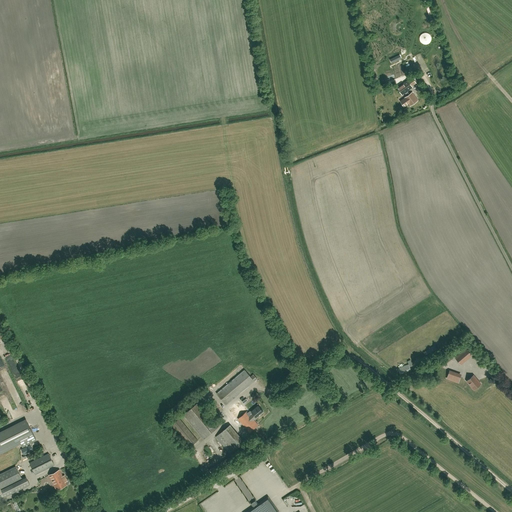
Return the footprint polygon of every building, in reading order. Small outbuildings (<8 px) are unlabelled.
[(410,106),(418,100),(412,93),(410,95),(407,91),(412,87),(411,86),(416,83),(412,78),(397,88),(402,95),(405,93),(408,96),(405,98),(401,101),(404,107),(409,103),(410,106)] [(472,355),(467,349),(456,358),(461,364),(472,355)] [(410,360),(408,361),(409,365),(398,368),(400,374),(411,370),(410,367),(412,366),(410,360)] [(253,374),(250,377),(245,370),(216,394),(226,405),(257,379),(253,374)] [(447,380),(459,384),(462,374),(450,370),(447,380)] [(473,376),(467,381),(474,390),(481,384),(473,376)] [(216,428),(224,422),(218,414),(213,418),(199,402),(183,415),(203,439),(216,428)] [(253,420),(263,412),(258,406),(251,412),(252,413),(250,416),(239,403),(230,410),(249,433),(258,425),(253,420)] [(172,425),(190,447),(198,440),(179,418),(172,425)] [(36,440),(26,419),(0,432),(0,453),(21,443),(22,447),(36,440)] [(229,453),(241,443),(227,427),(215,437),(229,453)] [(21,449),(24,455),(33,450),(30,445),(21,449)] [(245,455),(243,450),(209,469),(212,475),(219,472),(218,471),(245,455)] [(35,475),(54,465),(48,454),(29,463),(35,475)] [(0,488),(21,478),(15,466),(0,473),(0,488)] [(63,477),(61,474),(59,470),(49,475),(56,490),(67,485),(65,482),(67,481),(65,477),(63,477)] [(4,497),(30,485),(27,480),(2,492),(4,497)] [(279,511),(268,497),(258,504),(257,503),(253,506),(254,507),(246,511),(279,511)] [(305,506),(304,501),(299,502),(298,497),(293,498),(294,505),(299,504),(299,507),(305,506)]
